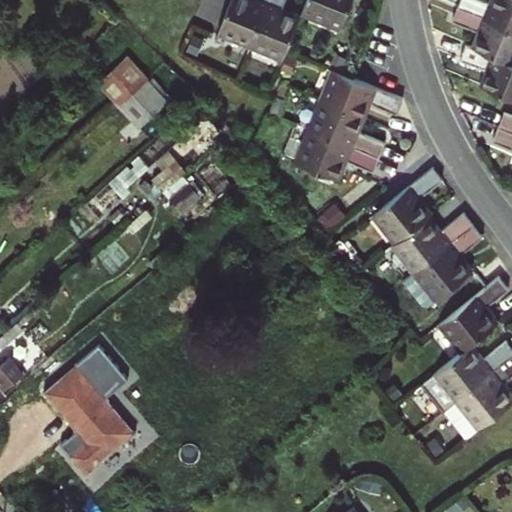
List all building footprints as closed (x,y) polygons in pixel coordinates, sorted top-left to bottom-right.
[(227,0),(213,33),(247,47),(266,0),(249,0),(249,3),(241,0),(227,0)] [(266,0),(247,47),(280,60),(283,54),(296,22),(276,14),(282,0),(266,0)] [(304,0),(299,12),(336,28),(347,0),(304,0)] [(461,0),(457,11),(511,33),(511,0),(496,0),(493,10),(469,0),(461,0)] [(511,67),(511,33),(457,11),(451,24),(482,37),(476,52),(511,67)] [(131,49),(99,76),(139,124),(171,97),(131,49)] [(492,76),(486,93),(511,104),(511,67),(476,52),(467,49),(461,63),(492,76)] [(335,76),(323,107),(360,122),(367,106),(396,118),(402,104),(347,81),(335,76)] [(360,122),(323,107),(311,136),(379,164),(385,150),(354,136),(360,122)] [(511,120),(505,117),(499,132),(511,136),(511,120)] [(493,146),(511,153),(511,136),(499,132),(493,146)] [(379,164),(311,136),(298,167),(335,183),(343,165),(373,178),(379,164)] [(181,207),(204,192),(180,154),(157,168),(181,207)] [(374,215),(397,243),(425,221),(429,218),(415,201),(440,182),(431,170),(374,215)] [(465,215),(438,236),(425,221),(397,243),(394,244),(416,273),(474,227),(465,215)] [(474,227),(416,273),(437,300),(468,275),(457,260),(484,239),(474,227)] [(0,233),(0,257),(18,244),(6,229),(0,233)] [(28,288),(36,297),(68,270),(60,261),(28,288)] [(442,325),(464,352),(468,348),(495,327),(483,312),(510,291),(500,279),(442,325)] [(511,349),(506,341),(479,362),(468,348),(464,352),(438,373),(458,399),(498,367),(511,356),(511,349)] [(458,399),(481,428),(511,403),(499,387),(511,375),(511,356),(498,367),(458,399)] [(135,432),(77,363),(45,389),(87,440),(72,453),(87,472),(135,432)]
